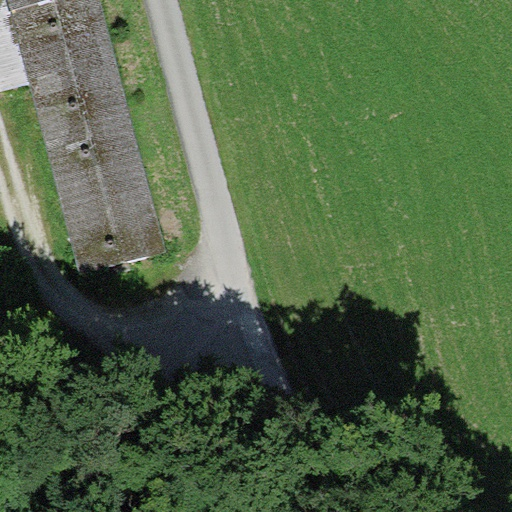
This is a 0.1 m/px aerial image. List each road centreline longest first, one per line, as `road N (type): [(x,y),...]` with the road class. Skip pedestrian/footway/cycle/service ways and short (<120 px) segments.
road 1 (track): [(0,123),(55,277),(106,349),(203,395),(269,385),(387,511)]
road 2 (residential): [(166,0),(269,385)]
road 3 (track): [(0,363),(203,395)]
